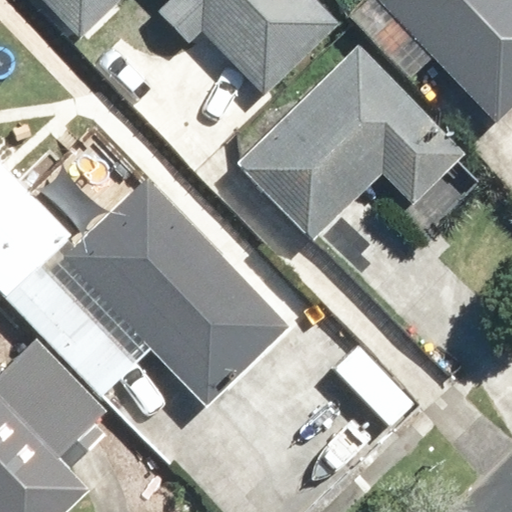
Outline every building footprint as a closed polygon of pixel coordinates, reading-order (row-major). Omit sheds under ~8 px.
[(171,0),(173,1),(159,15),(193,49),(205,37),(257,92),(334,17),(317,0),(34,0),(77,45),(123,0),(171,0)] [(511,0),(381,0),(497,125),(511,111),(511,0)] [(359,49),(236,164),(312,245),(383,178),(414,211),(466,163),(359,49)] [(287,334),(142,180),(62,256),(206,409),(287,334)] [(0,511),(79,511),(94,499),(57,459),(103,417),(32,341),(0,370),(0,511)]
